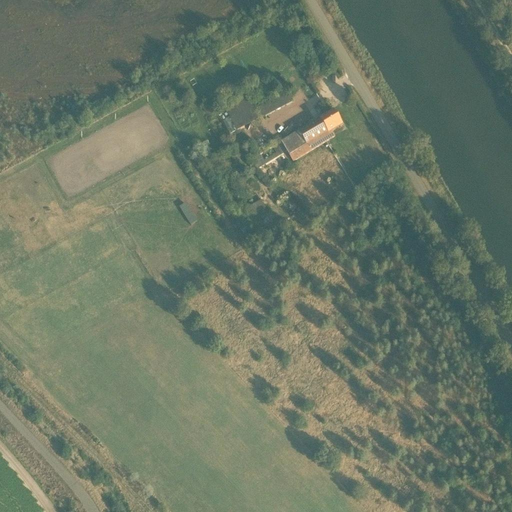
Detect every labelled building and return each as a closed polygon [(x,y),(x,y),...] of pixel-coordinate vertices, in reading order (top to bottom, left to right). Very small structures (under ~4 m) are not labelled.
[(287,92),(278,97),(260,106),(265,116),(292,103),(287,92)] [(229,118),(222,121),(230,135),(259,121),(246,95),(223,106),(229,118)] [(282,143),(294,162),(335,137),(331,131),(342,124),(334,111),(282,143)] [(271,149),(251,161),(257,172),(283,156),(277,145),(273,138),(266,141),(271,149)] [(261,201),(250,207),(254,215),(265,209),(261,201)]
